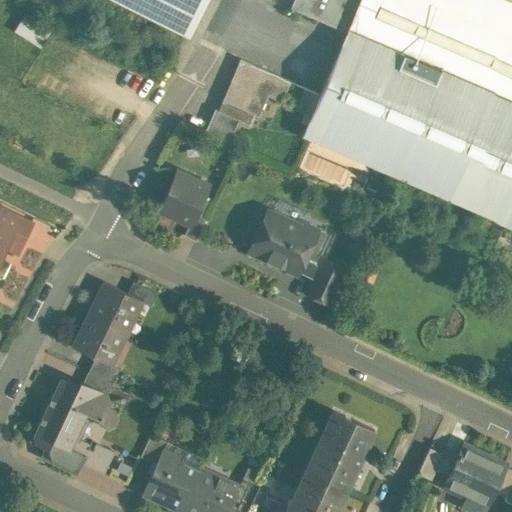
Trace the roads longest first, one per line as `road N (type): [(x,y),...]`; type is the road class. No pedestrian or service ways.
road 1 (residential): [(443,394),(97,232)]
road 2 (residential): [(0,398),(71,264),(97,232)]
road 3 (residential): [(384,511),(443,394)]
